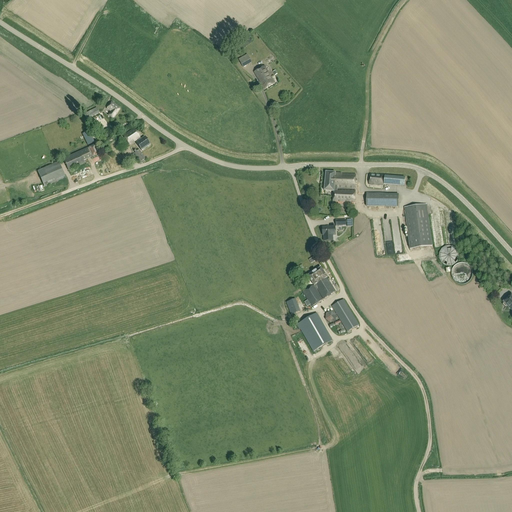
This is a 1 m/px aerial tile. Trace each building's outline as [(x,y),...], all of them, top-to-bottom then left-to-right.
[(238,60),(242,68),(251,63),(247,55),(238,60)] [(265,66),(254,72),(264,90),(275,84),(265,66)] [(109,115),(113,118),(120,108),(112,102),(107,109),(111,112),(109,115)] [(86,119),(99,113),(96,108),(84,114),(86,119)] [(129,145),(140,138),(134,129),(123,136),(129,145)] [(85,140),(88,145),(94,142),(91,136),(85,140)] [(136,143),(142,151),(150,145),(145,137),(136,143)] [(95,145),(63,159),(68,170),(84,163),(83,160),(99,154),(95,145)] [(136,156),(140,163),(146,159),(139,150),(132,155),(134,157),(136,156)] [(58,162),(37,171),(44,187),(65,178),(58,162)] [(333,204),(355,205),(355,190),(338,190),(338,189),(355,189),(356,174),(342,174),(341,173),(336,173),(326,172),(324,191),(334,192),(333,204)] [(369,184),(382,185),(383,175),(370,174),(369,184)] [(405,178),(385,176),(384,184),(404,186),(405,178)] [(366,206),(398,207),(399,195),(367,194),(366,206)] [(408,206),(413,248),(435,245),(431,203),(408,206)] [(377,222),(380,232),(387,230),(384,219),(377,222)] [(323,236),(335,235),(335,227),(322,227),(323,236)] [(457,262),(458,259),(458,257),(458,254),(458,252),(456,250),(454,248),(452,247),(449,247),(446,247),(444,248),(442,250),(440,252),(440,254),(440,257),(440,259),(441,262),(443,263),(445,265),(448,266),(450,266),(453,265),(455,264),(457,262)] [(336,292),(327,278),(321,268),(308,276),(314,285),(302,292),(307,300),(304,302),(307,307),(310,305),(312,307),(323,300),(316,289),(316,288),(323,300),(336,292)] [(511,294),(503,302),(504,303),(503,305),(506,309),(508,307),(509,309),(508,310),(511,312),(511,311),(511,294)] [(300,311),(296,299),(286,302),(291,315),(300,311)] [(332,307),(347,332),(359,325),(344,300),(332,307)] [(313,352),(333,341),(317,313),(297,325),(299,330),(301,329),(313,352)] [(369,335),(371,347),(377,346),(376,335),(369,335)] [(335,353),(345,363),(348,360),(339,350),(335,353)] [(348,363),(345,366),(350,373),(353,370),(348,363)]
